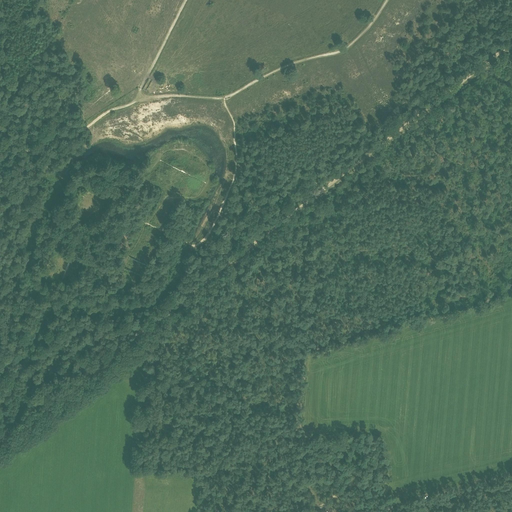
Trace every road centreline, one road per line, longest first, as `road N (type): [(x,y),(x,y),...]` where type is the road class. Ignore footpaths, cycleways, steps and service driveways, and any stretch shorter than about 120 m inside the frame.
road 1 (track): [(201,284),(511,42)]
road 2 (track): [(28,420),(201,284)]
road 3 (track): [(222,98),(280,68),(346,48),(387,0)]
road 4 (track): [(141,99),(36,149),(0,157)]
road 5 (track): [(66,274),(1,400)]
road 6 (track): [(511,473),(392,500),(388,511)]
